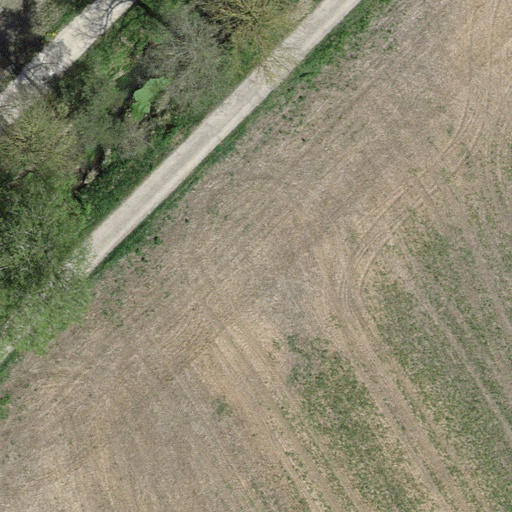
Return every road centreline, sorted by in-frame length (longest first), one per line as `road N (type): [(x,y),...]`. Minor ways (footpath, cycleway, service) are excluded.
road 1 (track): [(0,361),(361,0)]
road 2 (track): [(123,0),(0,123)]
